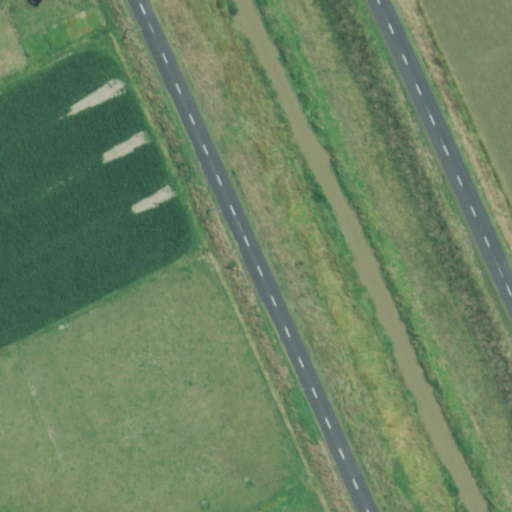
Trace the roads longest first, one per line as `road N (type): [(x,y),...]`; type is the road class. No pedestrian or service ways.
road 1 (unclassified): [(371,511),(139,0)]
road 2 (unclassified): [(374,0),(511,304)]
